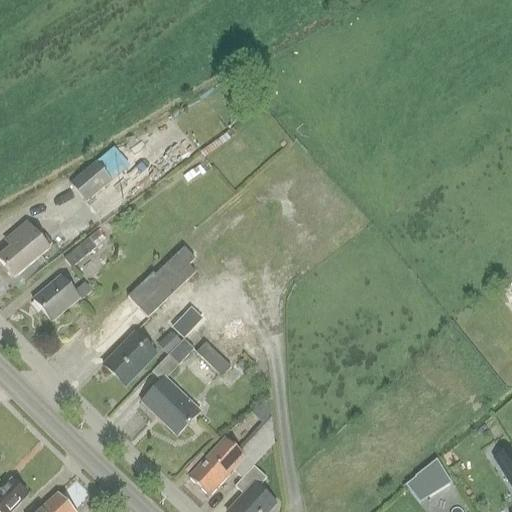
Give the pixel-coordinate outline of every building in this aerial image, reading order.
[(112,182),(96,164),(70,185),(86,204),(112,182)] [(201,174),(196,168),(183,177),(188,184),(201,174)] [(316,169),(290,194),(328,234),(354,210),(316,169)] [(204,264),(223,282),(285,221),(266,202),(204,264)] [(48,249),(53,245),(45,237),(40,241),(27,225),(11,237),(17,244),(0,258),(0,262),(15,280),(49,251),(48,249)] [(72,269),(96,249),(106,241),(99,232),(64,260),(72,269)] [(149,278),(128,298),(139,309),(148,319),(196,274),(189,267),(195,261),(193,259),(184,250),(151,281),(149,278)] [(81,302),(92,293),(85,285),(74,294),(61,278),(33,301),(52,324),(79,300),(81,302)] [(231,369),(258,341),(233,317),(206,345),(231,369)] [(172,335),(160,348),(168,355),(180,343),(172,335)] [(126,388),(156,357),(134,336),(104,367),(126,388)] [(165,380),(194,351),(184,342),(153,374),(162,383),(142,404),(177,438),(200,414),(165,380)] [(206,345),(196,355),(221,379),(231,369),(206,345)] [(268,416),(236,451),(225,440),(189,479),(209,498),(233,472),(243,480),(254,468),(275,446),(272,420),(268,416)] [(511,449),(511,448),(492,459),(511,492),(511,449)] [(437,463),(428,470),(436,485),(446,480),(437,463)] [(254,468),(243,480),(235,488),(244,497),(229,511),(270,511),(276,506),(258,489),(267,480),(254,468)] [(0,511),(12,511),(27,497),(12,482),(0,494),(0,511)] [(72,511),(58,496),(39,511),(72,511)]
